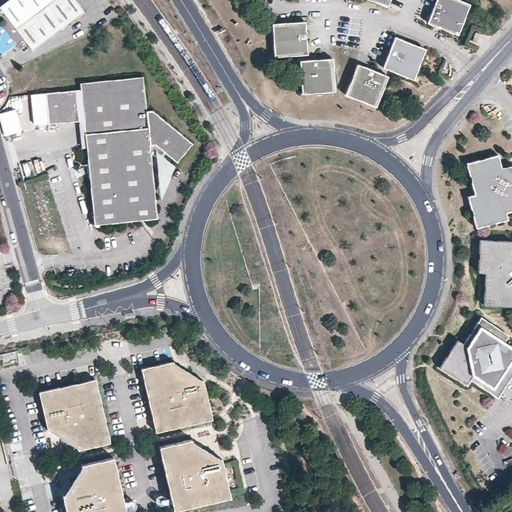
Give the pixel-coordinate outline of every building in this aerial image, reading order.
[(29,44),(34,51),(86,12),(77,0),(10,0),(0,8),(0,12),(6,22),(3,24),(21,49),(29,44)] [(362,0),(389,10),(392,0),(362,0)] [(472,7),(453,0),(438,0),(428,26),(460,38),(472,7)] [(300,50),(307,49),(305,23),(272,26),(275,58),(300,57),(300,50)] [(0,51),(2,54),(16,44),(2,24),(0,25),(0,51)] [(481,36),(476,34),(472,43),(478,45),(481,36)] [(392,64),(389,71),(413,81),(426,51),(395,38),(386,62),(392,64)] [(332,61),(308,62),(308,70),(301,70),(303,95),(335,93),(332,61)] [(384,69),(389,71),(392,64),(386,62),(384,69)] [(380,81),(383,75),(359,65),(346,96),(377,108),(386,84),(380,81)] [(389,77),(383,75),(380,81),(386,84),(389,77)] [(82,83),(83,90),(85,120),(88,147),(95,225),(158,218),(152,156),(152,152),(164,151),(168,154),(178,162),(194,144),(154,110),(148,111),(145,77),(82,83)] [(80,120),(85,120),(83,90),(77,91),(80,120)] [(80,120),(77,91),(47,94),(50,125),(80,121),(80,120)] [(0,117),(4,135),(21,131),(17,109),(0,111),(0,117)] [(88,147),(85,120),(80,120),(80,121),(83,148),(88,147)] [(511,166),(501,170),(498,157),(467,165),(475,196),(468,198),(477,230),(508,221),(506,215),(511,213),(511,166)] [(511,242),(479,241),(477,274),(485,275),(483,307),(511,308),(511,242)] [(511,359),(511,351),(505,346),(507,344),(506,344),(510,337),(482,318),(464,346),(458,342),(440,369),(467,387),(469,385),(470,385),(472,382),(497,398),(511,375),(511,368),(510,367),(511,366),(509,364),(511,359)] [(3,354),(5,363),(18,361),(16,352),(3,354)] [(173,361),(141,369),(156,433),(213,419),(204,380),(203,381),(175,363),(173,361)] [(110,443),(95,379),(38,392),(47,432),(48,431),(77,449),(77,450),(110,443)] [(191,439),(159,447),(174,511),(231,498),(222,459),(221,458),(219,458),(193,442),(192,441),(191,439)] [(66,511),(126,511),(114,458),(82,464),(83,467),(64,495),(63,495),(66,511)]
